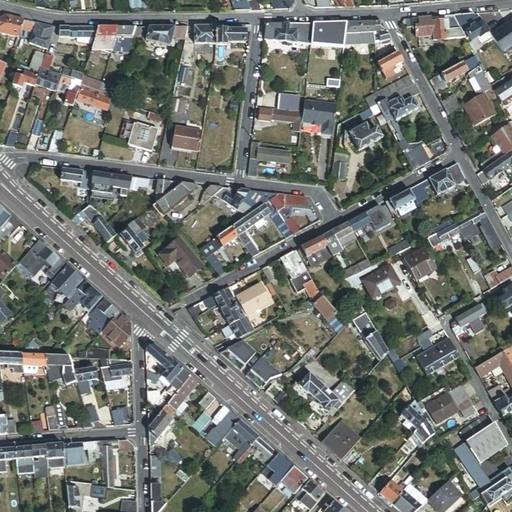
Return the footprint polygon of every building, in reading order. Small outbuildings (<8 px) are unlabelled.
[(148,0),(128,0),(129,8),(148,8),(148,0)] [(246,0),(232,0),(235,12),(250,11),(246,0)] [(316,0),(318,9),(332,8),(326,0),(316,0)] [(338,0),(326,0),(332,8),(342,8),(338,0)] [(354,8),(349,0),(338,0),(342,8),(354,8)] [(477,20),(473,14),(453,16),(463,34),(465,33),(470,42),(478,37),(479,39),(489,33),(485,28),(479,18),(477,20)] [(463,34),(453,16),(444,17),(444,22),(433,23),(430,21),(430,18),(404,20),(401,24),(407,24),(407,28),(416,27),(416,37),(433,37),(434,41),(465,38),(463,34)] [(0,20),(0,33),(18,38),(22,28),(24,21),(6,17),(0,20)] [(55,28),(24,21),(22,28),(34,31),(29,44),(47,50),(55,28)] [(511,22),(491,36),(503,53),(511,47),(511,22)] [(374,33),(374,23),(346,24),(344,44),(349,45),(351,37),(374,37),(374,33)] [(381,23),(374,23),(374,33),(379,32),(379,37),(380,45),(382,46),(389,45),(390,43),(391,42),(381,23)] [(313,24),(266,26),(264,42),(311,45),(313,24)] [(344,44),(346,24),(313,24),(311,45),(311,48),(326,50),(326,47),(344,49),(344,44)] [(216,27),(216,46),(227,46),(227,43),(245,43),(245,32),(250,32),(251,26),(216,27)] [(99,27),(62,28),(60,37),(61,39),(68,39),(68,40),(78,40),(78,43),(90,45),(92,40),(95,39),(99,27)] [(99,27),(95,39),(87,63),(89,64),(97,66),(102,50),(110,52),(117,27),(99,27)] [(136,27),(117,27),(110,52),(114,52),(128,53),(134,34),(136,27)] [(185,38),(188,27),(136,27),(134,34),(147,37),(146,40),(170,46),(172,38),(185,38)] [(194,46),(216,46),(216,27),(188,27),(185,38),(185,40),(194,40),(194,46)] [(511,47),(503,53),(505,56),(511,51),(511,47)] [(397,54),(395,50),(376,60),(376,65),(377,64),(397,54)] [(182,53),(180,65),(191,67),(193,55),(182,53)] [(402,63),(397,54),(377,64),(382,73),(386,80),(395,76),(391,69),(402,63)] [(52,58),(45,55),(41,68),(48,70),(52,58)] [(246,66),(247,57),(232,55),(231,64),(246,66)] [(38,72),(42,59),(33,56),(29,68),(33,70),(38,72)] [(476,69),(480,67),(475,57),(463,63),(468,72),(469,71),(475,68),(476,69)] [(468,72),(463,63),(441,75),(446,84),(468,72)] [(26,68),(20,65),(16,76),(22,78),(24,73),(26,68)] [(491,87),(480,67),(476,69),(469,73),(473,79),(469,81),(478,97),(483,94),(492,89),(491,87)] [(49,72),(40,69),(39,72),(35,85),(55,92),(59,81),(54,79),(55,77),(48,75),(49,72)] [(22,78),(16,76),(13,86),(22,89),(24,84),(34,87),(35,85),(39,72),(38,72),(33,70),(31,75),(24,73),(22,78)] [(62,77),(75,81),(80,83),(82,78),(83,77),(64,70),(62,77)] [(61,76),(49,72),(48,75),(55,77),(54,79),(59,81),(61,76)] [(446,84),(441,75),(429,81),(436,94),(448,87),(446,84)] [(410,76),(378,93),(383,102),(386,101),(397,95),(415,86),(410,76)] [(322,79),(308,77),(307,84),(310,84),(321,86),(322,79)] [(100,93),(103,84),(82,78),(80,83),(79,86),(82,87),(100,93)] [(505,78),(491,87),(492,89),(502,104),(511,97),(511,79),(507,82),(505,78)] [(72,107),(75,100),(79,86),(80,83),(75,81),(74,84),(61,79),(57,91),(56,95),(64,98),(66,94),(68,95),(65,105),(72,107)] [(339,88),(340,82),(322,79),(321,86),(339,88)] [(116,97),(118,88),(103,84),(100,93),(103,93),(116,97)] [(419,95),(415,86),(397,95),(400,99),(401,101),(403,100),(404,103),(412,99),(419,95)] [(102,96),(103,93),(100,93),(82,87),(78,101),(107,111),(111,101),(104,99),(105,97),(102,96)] [(383,102),(378,93),(373,96),(378,105),(383,102)] [(496,116),(483,94),(478,97),(463,106),(475,127),(496,116)] [(279,96),(278,111),(296,112),(297,97),(279,96)] [(460,108),(454,97),(442,104),(448,116),(460,108)] [(181,100),(172,98),(170,111),(179,113),(181,100)] [(400,99),(388,105),(391,110),(399,106),(397,103),(401,101),(400,99)] [(414,102),(412,99),(404,103),(399,106),(391,110),(390,110),(396,121),(418,110),(416,106),(418,105),(416,101),(414,102)] [(190,102),(181,100),(179,113),(188,115),(190,102)] [(337,106),(304,101),(302,114),(301,124),(322,126),(321,136),(333,137),(337,106)] [(383,102),(378,105),(377,105),(381,112),(382,114),(390,110),(391,110),(388,105),(386,101),(383,102)] [(381,112),(377,105),(370,109),(373,116),(381,112)] [(293,131),(300,131),(301,124),(302,114),(259,110),(258,122),(271,123),(271,120),(294,122),(293,131)] [(370,119),(366,111),(359,115),(363,123),(370,119)] [(148,118),(167,124),(168,118),(149,113),(148,118)] [(37,121),(33,135),(41,138),(46,123),(37,121)] [(511,128),(510,123),(505,126),(506,128),(489,140),(494,148),(494,152),(496,155),(481,166),(485,171),(499,161),(511,151),(511,128)] [(161,131),(137,124),(131,146),(155,153),(161,131)] [(406,141),(397,124),(394,126),(403,143),(406,141)] [(199,153),(203,132),(176,127),(172,148),(191,152),(199,153)] [(381,143),(376,132),(373,133),(372,131),(368,133),(365,127),(347,135),(355,154),(381,143)] [(64,134),(56,132),(50,153),(58,153),(64,134)] [(15,148),(19,135),(11,133),(6,147),(15,148)] [(445,143),(442,138),(437,140),(440,146),(445,143)] [(419,144),(408,146),(410,148),(412,152),(422,147),(422,148),(425,147),(422,142),(419,144)] [(250,160),(267,162),(266,165),(276,166),(276,163),(288,165),(289,154),(257,150),(258,144),(252,144),(250,160)] [(402,152),(413,172),(430,163),(422,148),(422,147),(412,152),(410,148),(402,152)] [(511,151),(499,161),(506,170),(511,165),(511,151)] [(340,156),(334,155),(331,179),(345,181),(347,165),(339,164),(340,156)] [(485,171),(478,176),(483,186),(506,170),(499,161),(485,171)] [(457,165),(409,191),(415,201),(417,206),(428,200),(423,190),(431,186),(437,197),(455,188),(454,186),(450,179),(461,173),(457,165)] [(93,173),(62,169),(60,181),(81,183),(81,189),(91,190),(92,185),(93,173)] [(115,176),(93,173),(92,185),(113,188),(115,176)] [(465,180),(461,173),(450,179),(454,186),(465,180)] [(124,177),(115,176),(113,188),(123,189),(124,177)] [(131,178),(124,177),(123,189),(129,190),(131,178)] [(150,180),(131,178),(129,190),(129,191),(148,193),(150,180)] [(183,184),(158,181),(155,205),(156,205),(183,184)] [(197,186),(183,184),(156,205),(164,215),(173,209),(172,207),(197,187),(197,186)] [(223,189),(205,187),(205,190),(205,193),(211,199),(214,196),(223,189)] [(91,190),(81,189),(80,197),(90,198),(91,190)] [(279,196),(223,189),(214,196),(240,214),(246,219),(248,217),(269,202),(279,196)] [(205,193),(205,190),(200,204),(202,206),(211,199),(205,193)] [(415,201),(409,191),(385,204),(391,214),(415,201)] [(306,199),(279,196),(269,202),(293,236),(299,233),(290,219),(286,221),(285,219),(290,215),(291,207),(313,210),(306,199)] [(293,236),(269,202),(248,217),(254,226),(257,230),(264,225),(262,221),(270,215),(287,240),(293,236)] [(391,214),(385,204),(374,210),(376,214),(383,210),(388,219),(392,217),(391,214)] [(156,205),(155,205),(153,207),(162,218),(164,215),(156,205)] [(11,217),(0,206),(0,228),(1,228),(11,217)] [(90,206),(72,220),(76,226),(84,219),(86,217),(93,225),(108,243),(116,235),(107,224),(90,206)] [(489,223),(482,211),(455,225),(460,235),(464,242),(469,239),(464,230),(479,222),(481,227),(489,223)] [(319,222),(314,213),(308,217),(313,225),(319,222)] [(370,217),(368,213),(347,224),(352,234),(371,224),(368,218),(370,217)] [(229,221),(236,225),(246,219),(240,214),(236,218),(233,216),(229,221)] [(21,226),(11,217),(1,228),(9,235),(11,237),(21,226)] [(93,225),(86,217),(84,219),(90,227),(93,225)] [(236,225),(232,228),(238,237),(244,233),(248,230),(254,226),(248,217),(246,219),(236,225)] [(453,221),(431,232),(434,236),(455,225),(453,221)] [(134,222),(116,235),(118,238),(116,239),(122,246),(126,243),(135,255),(144,248),(141,244),(135,237),(142,232),(134,222)] [(352,234),(347,224),(331,233),(340,248),(355,240),(352,234)] [(460,235),(455,225),(434,236),(427,240),(432,249),(460,235)] [(0,228),(0,238),(3,241),(9,235),(1,228),(0,228)] [(232,228),(200,251),(214,270),(220,266),(213,255),(238,237),(232,228)] [(148,239),(142,232),(135,237),(141,244),(143,243),(148,239)] [(245,235),(244,233),(238,237),(245,247),(251,243),(245,235)] [(340,248),(331,233),(321,239),(331,256),(341,250),(340,248)] [(202,267),(178,239),(159,256),(168,267),(175,261),(189,278),(202,267)] [(331,256),(321,239),(301,249),(312,269),(332,258),(331,256)] [(64,265),(39,242),(33,248),(41,255),(39,257),(52,269),(49,272),(54,276),(64,265)] [(251,243),(245,247),(253,258),(259,255),(251,243)] [(392,258),(410,249),(407,243),(389,252),(392,258)] [(12,259),(0,248),(0,251),(11,261),(12,259)] [(33,248),(29,254),(49,272),(52,269),(39,257),(41,255),(33,248)] [(424,249),(403,261),(415,282),(436,270),(424,249)] [(0,251),(0,276),(4,280),(18,265),(12,259),(11,261),(0,251)] [(320,296),(296,252),(281,260),(292,281),(290,282),(297,296),(305,291),(311,301),(320,296)] [(474,275),(480,272),(473,258),(466,261),(474,275)] [(355,277),(371,269),(367,261),(351,269),(352,271),(355,277)] [(83,281),(66,266),(58,275),(74,290),(75,290),(83,281)] [(220,266),(214,270),(219,276),(226,272),(220,266)] [(275,279),(268,267),(262,270),(269,283),(275,279)] [(511,267),(498,276),(495,271),(483,277),(490,291),(511,277),(511,267)] [(393,282),(396,280),(390,268),(363,283),(373,300),(396,287),(393,282)] [(347,282),(355,277),(352,271),(342,276),(345,283),(347,282)] [(74,290),(58,275),(50,284),(69,301),(70,300),(77,292),(75,290),(74,290)] [(358,282),(355,277),(347,282),(349,287),(358,282)] [(83,306),(84,311),(88,315),(102,299),(85,284),(77,292),(70,300),(69,301),(64,307),(70,312),(74,311),(76,309),(83,306)] [(262,285),(236,300),(246,318),(246,319),(272,304),(262,285)] [(277,296),(271,285),(269,286),(275,297),(277,296)] [(234,297),(229,288),(213,297),(218,306),(234,297)] [(39,298),(43,301),(47,295),(44,292),(39,298)] [(346,326),(320,296),(311,301),(305,304),(311,311),(314,307),(338,335),(346,326)] [(236,300),(234,297),(218,306),(230,327),(246,318),(236,300)] [(118,314),(104,301),(96,309),(112,322),(118,314)] [(0,324),(0,325),(9,316),(0,304),(0,324)] [(484,316),(479,306),(455,320),(456,322),(452,324),(451,326),(454,330),(452,330),(456,338),(463,333),(461,329),(473,322),(476,328),(481,325),(478,319),(484,316)] [(199,318),(193,308),(188,311),(194,320),(199,318)] [(365,314),(361,308),(352,319),(353,321),(365,314)] [(112,322),(96,309),(89,318),(94,321),(87,329),(92,333),(98,325),(105,331),(112,322)] [(118,314),(112,322),(105,331),(100,337),(112,347),(114,345),(121,351),(130,339),(130,324),(118,314)] [(387,354),(365,314),(353,321),(351,322),(380,362),(387,354)] [(237,341),(254,332),(246,319),(246,318),(230,327),(221,332),(226,340),(234,335),(237,341)] [(429,339),(434,337),(430,330),(418,336),(424,346),(427,345),(430,351),(434,348),(429,339)] [(208,343),(215,349),(226,343),(222,336),(208,343)] [(460,359),(449,340),(434,348),(430,351),(427,352),(416,359),(427,377),(460,359)] [(33,344),(26,351),(32,356),(38,349),(33,344)] [(163,369),(165,372),(173,363),(154,346),(146,350),(146,354),(163,369)] [(91,348),(87,353),(106,354),(106,360),(110,361),(110,352),(91,348)] [(393,350),(387,354),(392,362),(395,360),(398,358),(393,350)] [(511,366),(504,353),(474,370),(480,379),(491,372),(495,379),(504,374),(511,388),(511,366)] [(21,355),(0,354),(0,365),(2,366),(12,367),(13,372),(15,374),(23,374),(23,367),(21,355)] [(32,356),(21,355),(23,367),(37,368),(47,369),(47,368),(45,357),(32,356)] [(69,358),(45,357),(47,368),(62,368),(62,377),(64,377),(65,379),(68,388),(77,384),(74,374),(69,358)] [(110,361),(106,360),(99,360),(103,378),(120,379),(121,379),(122,376),(131,376),(131,362),(110,361)] [(394,365),(400,375),(406,371),(400,361),(397,363),(394,365)] [(165,372),(162,375),(163,375),(171,383),(182,371),(173,363),(165,372)] [(62,368),(47,368),(47,369),(49,384),(65,379),(64,377),(62,377),(62,368)] [(96,369),(74,374),(77,384),(81,396),(90,393),(88,382),(98,380),(96,369)] [(146,372),(147,381),(150,381),(158,381),(162,375),(165,372),(163,369),(160,372),(146,372)] [(182,371),(171,383),(174,385),(168,392),(174,397),(190,378),(182,371)] [(307,372),(296,383),(307,393),(315,399),(325,388),(307,372)] [(167,388),(171,383),(163,375),(158,380),(167,388)] [(120,379),(103,378),(106,392),(122,389),(120,382),(121,382),(120,379)] [(198,385),(190,378),(174,397),(167,405),(168,406),(175,411),(185,421),(189,417),(183,412),(187,407),(182,403),(198,385)] [(275,384),(266,394),(272,399),(281,389),(275,384)] [(395,402),(407,388),(405,384),(392,399),(395,402)] [(451,393),(460,410),(465,420),(476,414),(461,387),(450,393),(451,393)] [(332,417),(343,405),(331,395),(325,388),(315,399),(322,406),(321,406),(332,417)] [(489,395),(494,404),(506,397),(501,388),(489,395)] [(286,394),(281,389),(272,399),(278,404),(286,394)] [(457,412),(460,410),(451,393),(448,395),(454,407),(457,412)] [(152,405),(162,394),(147,394),(147,405),(152,405)] [(208,394),(198,405),(205,411),(215,400),(208,394)] [(293,400),(286,394),(278,404),(285,410),(293,400)] [(448,395),(447,394),(426,406),(436,424),(454,414),(451,409),(454,407),(448,395)] [(506,397),(494,404),(502,418),(511,412),(511,395),(511,394),(506,397)] [(418,432),(427,422),(415,403),(404,415),(402,418),(407,422),(404,426),(409,431),(412,427),(418,432)] [(60,404),(53,405),(53,407),(55,418),(57,429),(66,427),(63,408),(60,404)] [(90,423),(91,424),(99,421),(94,405),(85,408),(90,423)] [(175,411),(168,406),(161,414),(148,429),(149,440),(152,440),(156,435),(156,436),(171,418),(170,417),(175,411)] [(47,419),(55,418),(53,407),(47,408),(46,410),(47,419)] [(154,408),(148,415),(148,429),(161,414),(154,408)] [(195,423),(192,427),(214,446),(216,448),(221,442),(224,439),(239,422),(224,408),(219,413),(214,418),(220,423),(214,430),(213,429),(207,436),(201,431),(212,419),(204,412),(195,423)] [(111,413),(114,427),(124,426),(120,411),(111,413)] [(189,417),(185,421),(192,427),(195,423),(189,417)] [(57,429),(55,418),(47,419),(49,432),(58,431),(57,429)] [(506,508),(511,503),(511,467),(490,483),(479,466),(508,446),(494,425),(490,427),(484,418),(451,440),(457,450),(454,452),(480,490),(469,497),(473,502),(480,497),(488,509),(501,500),(506,508)] [(315,437),(325,425),(319,420),(309,432),(315,437)] [(7,435),(16,435),(15,421),(9,422),(5,422),(7,435)] [(258,438),(239,422),(224,439),(228,443),(233,437),(236,434),(241,439),(247,444),(233,460),(234,461),(232,463),(235,465),(236,463),(258,438)] [(425,443),(434,435),(427,422),(418,432),(412,438),(420,449),(425,443)] [(342,426),(324,446),(342,461),(353,450),(360,442),(342,426)] [(277,455),(258,438),(236,463),(240,466),(250,454),(266,468),(273,460),(277,455)] [(100,443),(100,454),(104,488),(118,490),(117,479),(115,460),(114,453),(134,452),(134,448),(127,441),(100,443)] [(221,442),(216,448),(216,449),(219,452),(225,445),(221,442)] [(97,454),(100,454),(100,443),(87,444),(88,451),(96,450),(97,454)] [(83,455),(82,445),(63,446),(64,459),(64,463),(83,461),(83,455)] [(64,459),(63,446),(45,448),(46,460),(64,459)] [(46,460),(45,448),(32,449),(33,459),(38,459),(39,479),(48,478),(47,470),(46,460)] [(33,459),(32,449),(16,450),(17,464),(17,468),(33,467),(33,459)] [(17,464),(16,450),(0,451),(0,474),(6,474),(5,462),(13,461),(13,465),(17,464)] [(360,455),(353,450),(342,461),(349,467),(360,455)] [(64,459),(46,460),(47,470),(65,469),(64,463),(64,459)] [(158,459),(149,459),(150,478),(158,477),(158,459)] [(273,460),(266,468),(264,470),(262,472),(243,494),(251,501),(257,495),(255,493),(278,465),(273,460)] [(255,466),(251,471),(255,475),(260,470),(255,466)] [(33,467),(17,468),(18,477),(34,475),(33,467)] [(295,495),(297,497),(309,483),(293,468),(279,484),(287,491),(294,497),(295,495)] [(386,480),(380,475),(370,486),(376,491),(386,480)] [(444,511),(462,496),(449,482),(429,501),(438,511),(444,511)] [(79,511),(77,484),(66,483),(68,511),(79,511)] [(310,511),(324,496),(309,483),(297,497),(294,499),(308,511),(310,511)] [(392,505),(408,487),(403,483),(398,489),(391,483),(380,495),(392,505)] [(93,487),(77,484),(79,511),(82,511),(84,498),(91,499),(93,487)] [(151,511),(160,511),(165,507),(161,502),(160,486),(159,486),(156,486),(150,486),(151,511)] [(408,487),(392,505),(399,511),(417,511),(428,502),(409,486),(408,487)] [(342,511),(328,500),(319,510),(321,511),(342,511)]
